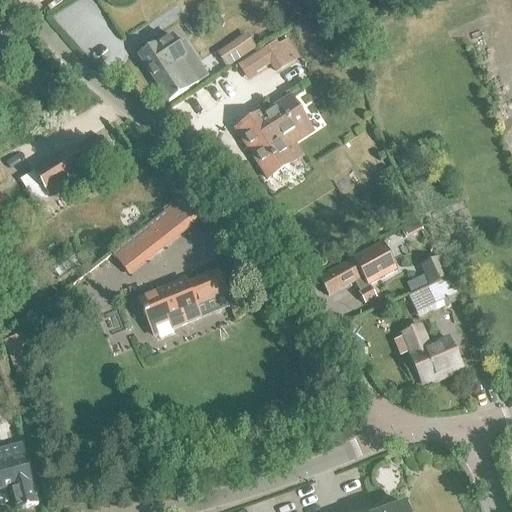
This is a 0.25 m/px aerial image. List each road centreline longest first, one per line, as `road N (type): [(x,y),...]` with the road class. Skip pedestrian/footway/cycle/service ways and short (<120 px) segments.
road 1 (residential): [(394,433),(320,319),(186,158),(72,65),(15,0)]
road 2 (residential): [(157,511),(394,433)]
